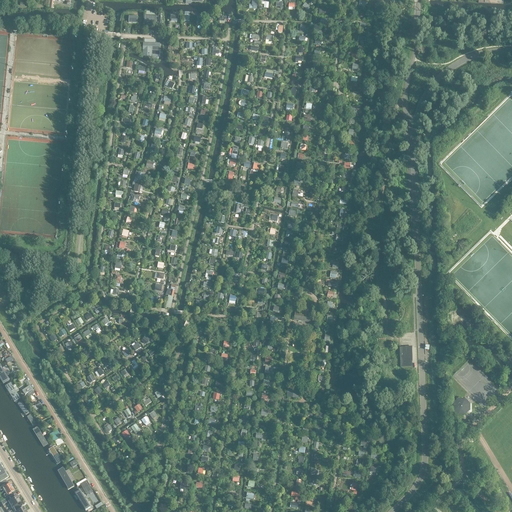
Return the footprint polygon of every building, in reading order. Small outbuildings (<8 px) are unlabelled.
[(252,2),(252,5),(249,5),(249,9),(253,9),(253,10),(257,10),(257,2),(252,2)] [(156,25),(157,16),(145,15),(145,24),(156,25)] [(160,51),(160,43),(143,43),(143,57),(152,57),(152,53),(152,51),(160,51)] [(359,55),(352,55),(352,53),(345,52),(345,54),(346,54),(346,57),(352,58),(351,61),(358,61),(359,55)] [(266,73),(265,73),(264,78),(272,79),(274,72),(266,70),(266,73)] [(297,74),(293,74),(293,76),(292,76),(292,80),(298,80),(298,77),(301,77),(301,72),(298,72),(297,74)] [(175,84),(168,80),(165,85),(172,89),(175,84)] [(295,97),(297,88),(293,88),(292,90),(291,90),(291,93),(289,93),(288,97),(292,98),(292,96),(295,97)] [(171,98),(164,96),(163,102),(164,102),(164,105),(169,106),(170,103),(171,98)] [(161,136),(163,130),(156,129),(154,134),(155,135),(154,137),(160,138),(161,136)] [(255,138),(255,139),(249,138),(248,144),(249,144),(249,146),(252,146),(253,145),(254,145),(255,141),(256,141),(257,138),(255,138)] [(158,146),(152,144),(150,152),(156,154),(158,146)] [(232,181),(234,173),(229,172),(229,173),(227,173),(226,179),(228,179),(228,180),(232,181)] [(141,186),(135,184),(133,191),(134,191),(139,193),(139,192),(140,192),(141,186)] [(274,215),(274,214),(270,214),(269,220),(271,221),(277,222),(278,216),(274,215)] [(212,279),(213,272),(207,271),(205,277),(212,279)] [(286,274),(279,272),(277,280),(282,281),(282,278),(285,278),(286,274)] [(236,297),(230,296),(231,294),(228,294),(226,300),(229,301),(229,304),(235,305),(236,297)] [(310,323),(312,314),(295,312),(294,321),(310,323)] [(79,326),(84,323),(81,318),(75,321),(79,326)] [(107,318),(102,321),(106,328),(112,324),(111,322),(110,323),(107,318)] [(67,334),(64,330),(63,331),(61,328),(58,330),(60,332),(58,333),(61,338),(67,334)] [(89,330),(83,333),(86,338),(88,340),(92,337),(91,335),(91,334),(89,330)] [(75,339),(74,339),(76,343),(82,339),(80,336),(79,336),(78,334),(74,337),(75,339)] [(213,344),(214,337),(207,335),(206,342),(213,344)] [(150,340),(145,336),(142,341),(146,345),(150,340)] [(133,348),(135,352),(141,348),(138,343),(135,344),(134,343),(132,345),(133,347),(133,348)] [(400,355),(400,357),(400,367),(408,367),(412,367),(412,359),(411,347),(405,347),(400,347),(400,355)] [(129,353),(127,349),(122,353),(126,358),(130,355),(129,354),(129,353)] [(155,349),(148,353),(151,357),(158,353),(155,349)] [(1,365),(0,365),(0,372),(5,380),(7,379),(7,380),(10,379),(1,365)] [(95,373),(98,378),(104,374),(101,369),(95,373)] [(129,375),(126,370),(121,373),(125,378),(129,375)] [(27,378),(21,381),(23,385),(26,383),(28,386),(22,389),(25,394),(28,393),(29,396),(35,393),(27,378)] [(164,379),(159,382),(163,388),(168,385),(164,379)] [(85,385),(83,382),(82,383),(81,381),(77,383),(78,386),(81,390),(85,387),(84,385),(85,385)] [(105,390),(111,386),(108,381),(102,385),(105,390)] [(12,383),(8,386),(17,401),(21,398),(12,383)] [(99,387),(94,391),(98,396),(103,392),(99,387)] [(299,399),(300,388),(288,387),(286,397),(299,399)] [(36,409),(42,407),(38,398),(32,401),(36,409)] [(469,410),(469,403),(465,399),(458,399),(454,403),(454,410),(458,414),(465,414),(469,410)] [(21,401),(17,404),(25,415),(29,412),(21,401)] [(140,405),(134,408),(138,413),(143,410),(140,405)] [(154,412),(149,415),(152,420),(157,417),(154,412)] [(30,414),(27,416),(33,427),(37,425),(30,414)] [(150,424),(146,417),(141,420),(144,425),(145,425),(146,427),(150,424)] [(122,424),(118,419),(114,422),(117,427),(122,424)] [(108,433),(108,434),(113,430),(109,426),(107,424),(104,427),(105,428),(105,429),(105,430),(104,430),(107,434),(108,433)] [(136,425),(131,428),(135,434),(135,433),(136,435),(140,432),(139,430),(140,430),(136,425)] [(37,427),(33,430),(43,447),(47,444),(37,427)] [(359,433),(354,427),(351,430),(356,436),(359,433)] [(58,429),(50,434),(53,441),(62,436),(58,429)] [(130,435),(127,431),(121,434),(124,439),(125,439),(126,441),(131,438),(130,436),(130,435)] [(116,436),(111,439),(115,445),(120,442),(116,436)] [(368,443),(362,438),(358,442),(363,447),(368,443)] [(62,461),(53,447),(49,450),(49,451),(49,452),(49,453),(50,454),(51,455),(52,455),(58,464),(62,461)] [(74,486),(63,468),(59,470),(61,472),(59,473),(68,489),(74,486)] [(6,473),(0,476),(0,486),(7,482),(5,479),(9,477),(6,473)] [(87,481),(81,485),(86,493),(92,489),(87,481)] [(12,487),(5,492),(6,494),(3,496),(5,498),(11,494),(10,493),(14,491),(12,487)] [(80,490),(75,493),(86,511),(91,507),(80,490)] [(1,502),(3,505),(9,502),(14,510),(18,507),(17,504),(20,502),(15,494),(1,502)]
